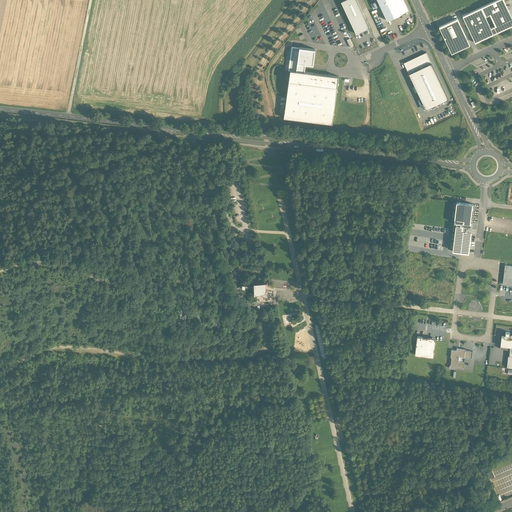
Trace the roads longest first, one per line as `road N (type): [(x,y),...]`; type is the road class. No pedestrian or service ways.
road 1 (tertiary): [(473,166),(0,114)]
road 2 (track): [(260,352),(173,358),(52,348),(0,373)]
road 3 (tertiary): [(485,154),(413,0)]
road 4 (track): [(66,121),(90,0)]
